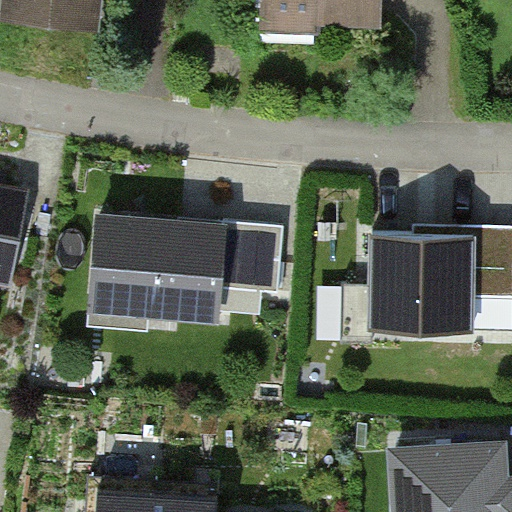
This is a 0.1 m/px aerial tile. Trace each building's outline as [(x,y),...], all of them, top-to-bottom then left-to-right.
[(13,0),(12,11),(93,20),(94,0),(13,0)] [(274,0),(318,1),(317,16),(378,18),(378,0),(274,0)] [(19,192),(0,188),(0,277),(2,278),(19,192)] [(226,225),(102,215),(94,305),(219,316),(221,287),(281,292),(286,224),(226,219),(226,225)] [(511,232),(374,230),(372,327),(472,329),(473,295),(511,295),(511,232)] [(166,428),(107,423),(103,464),(163,468),(166,428)] [(502,444),(397,450),(399,511),(511,511),(511,479),(504,480),(502,444)]
